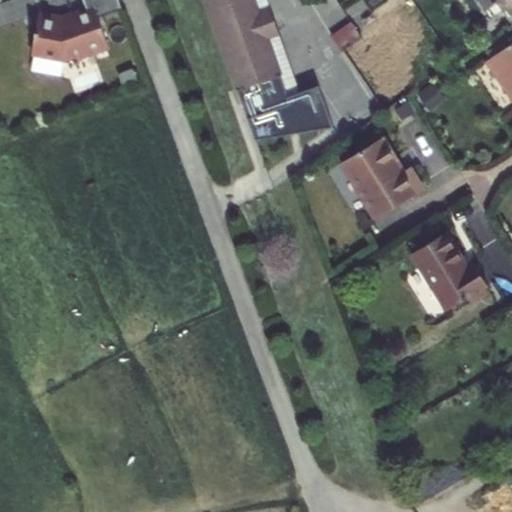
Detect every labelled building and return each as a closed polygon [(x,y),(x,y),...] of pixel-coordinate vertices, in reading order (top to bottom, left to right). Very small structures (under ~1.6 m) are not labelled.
[(251,0),(205,0),(255,142),(332,126),(317,86),(287,97),(266,39),(256,13),(251,0)] [(251,0),(256,13),(266,39),(277,35),(263,0),(251,0)] [(511,0),(478,0),(500,37),(511,29),(511,0)] [(63,17),(41,11),(33,61),(68,66),(113,53),(97,6),(63,17)] [(339,50),(346,45),(360,37),(351,22),(330,35),(339,50)] [(511,47),(511,48),(494,59),(490,62),(511,95),(511,47)] [(399,154),(387,135),(347,162),(382,215),(428,185),(415,163),(404,170),(395,158),(399,154)] [(473,263),(451,227),(417,247),(453,309),(468,300),(489,288),(493,285),(478,259),(473,263)] [(492,293),(489,288),(468,300),(470,306),(492,293)]
